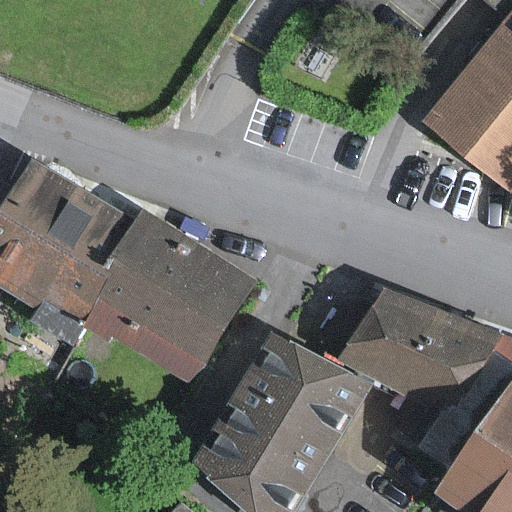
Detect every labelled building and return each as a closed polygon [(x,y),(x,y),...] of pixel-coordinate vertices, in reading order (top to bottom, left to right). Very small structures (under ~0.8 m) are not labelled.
[(511,191),(511,0),(483,0),(507,20),(424,118),(511,191)] [(79,338),(93,314),(146,226),(41,164),(0,232),(0,271),(51,302),(43,316),(79,338)] [(254,277),(151,216),(146,226),(93,314),(196,375),(254,277)] [(446,415),(503,344),(391,290),(347,359),(446,415)] [(266,511),(290,511),(371,383),(281,332),(202,458),(266,511)] [(511,511),(511,397),(451,488),(487,511),(511,511)]
